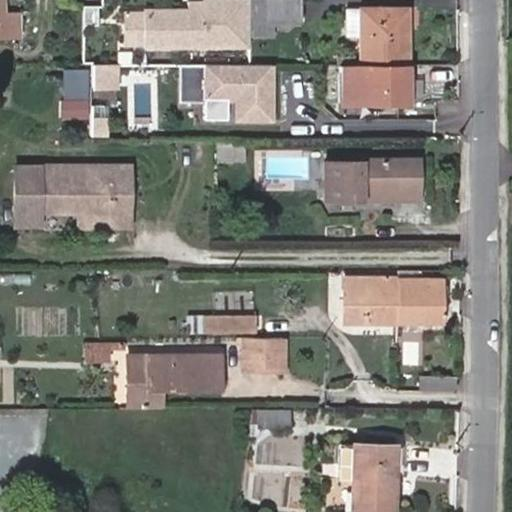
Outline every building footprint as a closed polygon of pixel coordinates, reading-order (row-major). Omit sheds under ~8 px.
[(203,11),(145,11),(145,46),(250,45),(249,25),(248,0),(220,0),(203,0),(203,11)] [(248,0),(249,25),(304,23),(302,0),(248,0)] [(95,24),(95,6),(83,6),(83,24),(95,24)] [(362,8),(362,25),(362,64),(365,64),(408,64),(408,7),(362,8)] [(347,9),(348,26),(362,25),(362,8),(347,9)] [(126,45),(125,11),(105,11),(105,45),(126,45)] [(145,46),(145,11),(125,11),(126,45),(126,46),(145,46)] [(20,37),(19,12),(7,13),(8,38),(20,37)] [(115,86),(115,64),(91,64),(91,86),(115,86)] [(250,64),(204,64),(204,99),(228,99),(228,94),(237,94),(237,99),(237,119),(272,119),(272,64),(250,64)] [(409,107),(408,64),(365,64),(362,64),(340,64),(341,102),(386,102),(387,107),(409,107)] [(248,162),(246,143),(217,146),(219,164),(248,162)] [(405,199),(420,199),(420,157),(365,158),(365,162),(326,162),(326,200),(366,199),(366,194),(405,193),(405,199)] [(112,164),(113,210),(82,211),(82,225),(134,222),(133,163),(112,164)] [(82,211),(113,210),(112,164),(15,166),(16,228),(35,227),(42,219),(42,211),(82,211)] [(345,320),(398,320),(398,278),(345,278),(345,320)] [(398,320),(442,320),(442,278),(398,278),(398,320)] [(189,315),(189,332),(204,331),(204,315),(189,315)] [(256,331),(256,315),(204,315),(204,331),(256,331)] [(245,337),(245,370),(285,370),(285,337),(245,337)] [(68,357),(122,358),(122,343),(68,343),(68,357)] [(221,388),(220,352),(146,353),(146,364),(128,364),(128,406),(162,406),(162,389),(221,388)] [(146,353),(128,353),(128,364),(146,364),(146,353)] [(420,375),(420,389),(458,391),(458,376),(420,375)] [(257,427),(293,429),(294,409),(258,407),(257,427)] [(393,511),(395,468),(408,469),(408,444),(352,443),(350,511),(393,511)]
